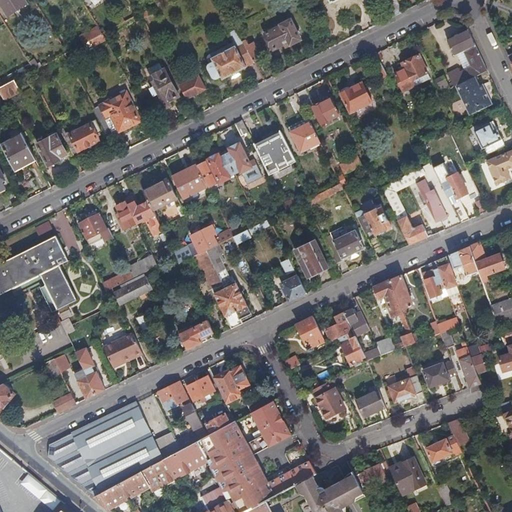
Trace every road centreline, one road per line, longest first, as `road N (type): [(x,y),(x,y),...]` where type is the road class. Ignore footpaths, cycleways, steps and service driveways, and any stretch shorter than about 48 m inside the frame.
road 1 (residential): [(0,226),(452,0)]
road 2 (residential): [(474,398),(335,451),(320,449),(256,329)]
road 3 (residential): [(256,329),(511,213)]
road 4 (residential): [(16,446),(256,329)]
